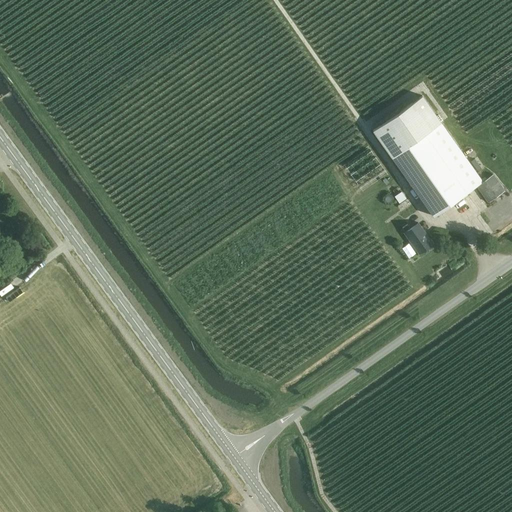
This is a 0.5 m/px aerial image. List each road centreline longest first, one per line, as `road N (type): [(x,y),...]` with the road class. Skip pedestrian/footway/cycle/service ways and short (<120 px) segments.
road 1 (secondary): [(233,457),(0,137)]
road 2 (unclassified): [(233,457),(511,263)]
